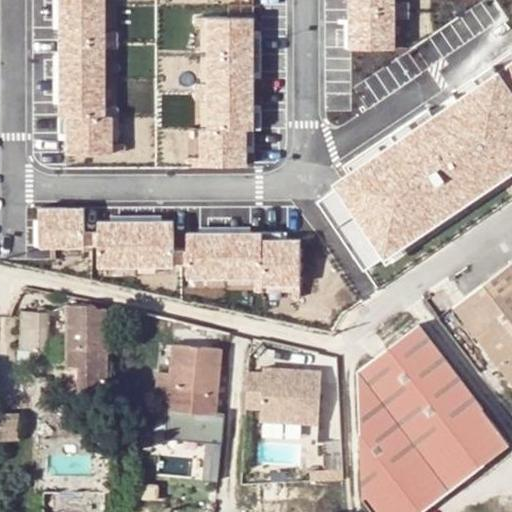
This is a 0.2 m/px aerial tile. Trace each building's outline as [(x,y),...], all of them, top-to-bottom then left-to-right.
[(102,151),(101,0),(53,0),(53,151),(102,151)] [(395,47),(395,0),(348,0),(348,46),(395,47)] [(511,0),(484,0),(363,83),(378,106),(511,15),(511,0)] [(511,15),(378,106),(453,216),(511,175),(511,15)] [(250,167),(249,16),(199,16),(200,167),(250,167)] [(187,278),(184,185),(144,187),(147,249),(148,279),(187,278)] [(511,256),(449,303),(511,388),(511,256)] [(106,392),(104,306),(96,307),(95,303),(67,303),(65,364),(78,363),(78,392),(106,392)] [(46,351),(48,313),(29,311),(21,311),(20,328),(19,350),(27,350),(46,351)] [(385,353),(449,365),(420,327),(385,353)] [(214,414),(221,349),(171,344),(168,371),(157,370),(154,408),(166,409),(214,414)] [(46,367),(46,351),(27,350),(26,366),(46,367)] [(371,511),(424,511),(511,447),(449,365),(385,353),(359,372),(364,502),(371,511)] [(301,383),(308,384),(309,358),(266,354),(262,400),(289,402),(291,382),(301,383)] [(299,404),(301,383),(291,382),(289,402),(299,404)] [(213,429),(214,414),(166,409),(165,425),(213,429)] [(0,440),(20,440),(18,411),(0,411),(0,440)]
